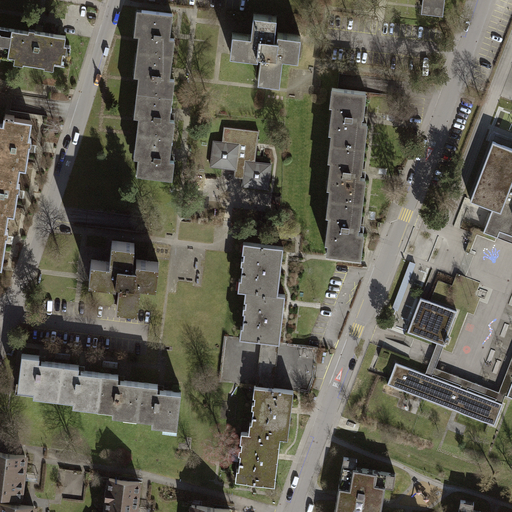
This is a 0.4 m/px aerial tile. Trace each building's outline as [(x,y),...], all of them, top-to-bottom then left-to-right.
[(420,0),(420,10),(441,12),(442,0),(420,0)] [(135,53),(172,57),(174,37),(170,36),(173,16),(135,11),(132,36),(137,36),(135,53)] [(261,60),(258,82),(280,85),(283,59),(299,61),(302,37),(275,34),(277,18),(253,15),(251,37),(233,35),(230,56),(261,60)] [(0,60),(1,57),(7,58),(12,30),(0,27),(0,60)] [(28,32),(12,30),(7,58),(14,59),(13,64),(53,71),(54,62),(61,63),(63,52),(66,53),(67,46),(64,45),(65,38),(35,33),(35,31),(29,30),(28,32)] [(135,94),(172,99),(174,78),(170,78),(172,57),(135,53),(132,77),(136,78),(135,94)] [(331,136),(330,146),(365,150),(368,124),(362,123),(362,119),(364,120),(367,94),(331,89),(329,108),(332,108),(329,136),(331,136)] [(134,136),(172,140),(174,120),(170,119),(172,99),(135,94),(132,119),(136,119),(134,136)] [(0,166),(20,170),(26,170),(29,147),(31,147),(32,141),(28,141),(31,124),(14,122),(15,119),(5,118),(4,127),(0,126),(0,166)] [(255,163),(258,134),(224,130),(223,144),(213,143),(210,171),(233,173),(233,180),(244,181),(243,190),(269,192),(272,165),(255,163)] [(134,177),(171,182),(174,162),(169,161),(172,140),(134,136),(132,160),(136,161),(134,177)] [(492,143),(471,199),(494,208),(492,211),(484,232),(498,238),(500,231),(505,233),(511,236),(511,150),(508,149),(492,143)] [(329,190),(328,200),(363,204),(366,179),(360,179),(361,174),(362,174),(365,150),(330,146),(328,163),(330,163),(327,190),(329,190)] [(18,185),(20,170),(0,166),(0,214),(9,216),(14,216),(18,192),(20,193),(21,186),(18,185)] [(360,229),(363,204),(328,200),(326,218),(328,218),(325,245),(328,245),(327,256),(360,260),(363,234),(358,234),(359,229),(360,229)] [(6,232),(9,216),(0,214),(0,268),(2,268),(6,238),(8,238),(9,232),(6,232)] [(511,236),(505,233),(500,231),(498,238),(511,242),(511,358),(500,391),(446,371),(436,367),(439,358),(444,345),(437,342),(432,355),(428,365),(425,373),(497,400),(503,402),(506,396),(511,379),(511,236)] [(118,287),(116,309),(137,311),(140,286),(156,287),(159,264),(133,261),(135,245),(111,242),(108,263),(90,261),(88,283),(118,287)] [(247,291),(277,295),(283,248),(244,243),(243,253),(245,253),(244,260),(242,259),(242,265),(243,265),(241,280),(240,280),(238,290),(247,291)] [(260,341),(279,343),(285,296),(277,295),(247,291),(245,301),(247,301),(246,308),(245,307),(244,313),(246,313),(244,328),(242,328),(241,338),(260,341)] [(437,342),(444,345),(457,311),(420,297),(407,331),(437,342)] [(273,391),(279,343),(260,341),(254,389),(273,391)] [(39,357),(21,355),(16,392),(33,394),(32,399),(57,402),(61,366),(38,363),(39,357)] [(425,373),(397,362),(388,385),(495,425),(503,402),(497,400),(425,373)] [(79,368),(61,366),(57,402),(73,404),(73,409),(96,412),(100,375),(78,372),(79,368)] [(118,377),(100,375),(96,412),(113,414),(112,418),(136,422),(141,384),(118,382),(118,377)] [(159,387),(141,384),(136,422),(153,424),(152,428),(177,431),(182,394),(158,391),(159,387)] [(279,440),(287,440),(293,393),(273,391),(254,389),(253,399),(254,399),(254,405),(252,405),(251,410),(253,411),(251,426),(249,425),(248,436),(279,440)] [(235,481),(273,486),(279,440),(248,436),(241,435),(239,445),(241,445),(240,451),(239,451),(238,456),(240,457),(238,472),(236,471),(235,481)] [(23,471),(25,456),(0,453),(0,496),(20,498),(22,484),(33,485),(34,472),(23,471)] [(355,466),(356,457),(344,456),(334,511),(381,511),(386,485),(393,487),(395,473),(355,466)] [(139,482),(110,479),(108,489),(104,489),(102,503),(107,503),(105,511),(143,511),(144,505),(137,505),(139,482)] [(481,511),(472,511),(474,501),(461,499),(458,511),(481,511)]
